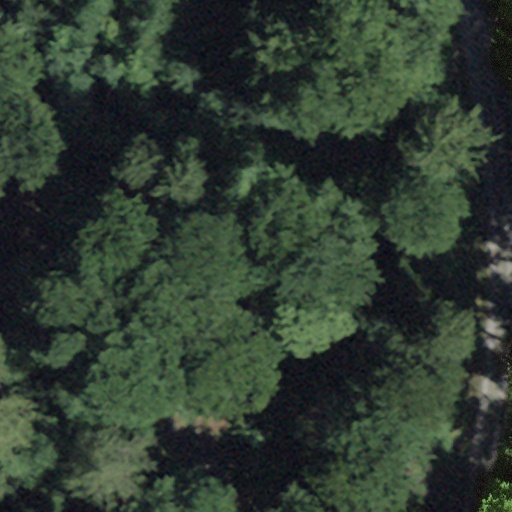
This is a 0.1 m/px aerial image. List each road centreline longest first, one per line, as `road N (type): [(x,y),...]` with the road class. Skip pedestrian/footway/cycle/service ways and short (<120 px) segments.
road 1 (track): [(469,0),(500,168),(501,313),(484,511)]
road 2 (track): [(213,511),(174,401),(0,194)]
